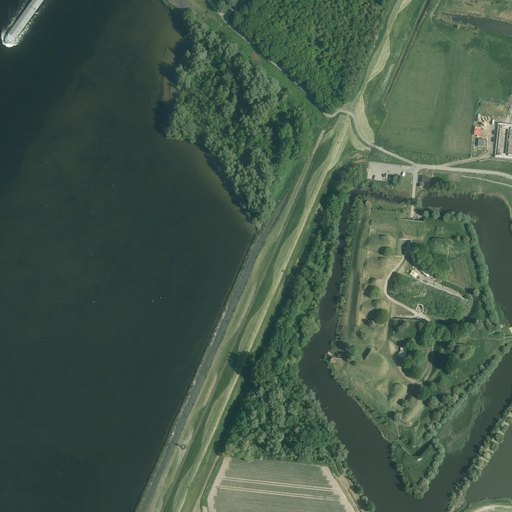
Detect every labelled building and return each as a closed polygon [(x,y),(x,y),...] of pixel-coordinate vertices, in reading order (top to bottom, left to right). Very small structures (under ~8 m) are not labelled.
[(500,127),(497,156),(507,157),(510,128),(500,127)] [(366,222),(366,223),(398,227),(402,228),(402,227),(403,228),(407,229),(408,226),(408,225),(408,224),(408,223),(409,223),(409,227),(408,227),(408,228),(408,232),(407,232),(407,233),(408,233),(408,234),(407,234),(407,236),(408,236),(408,237),(407,237),(407,238),(407,239),(408,239),(408,240),(409,240),(410,240),(410,239),(411,239),(412,239),(412,237),(411,237),(411,236),(412,236),(412,235),(411,235),(412,232),(413,232),(412,233),(416,233),(417,233),(421,234),(421,233),(422,233),(422,232),(422,230),(423,231),(423,229),(422,229),(422,228),(423,228),(423,226),(422,226),(422,225),(423,225),(423,224),(422,224),(423,223),(422,223),(422,222),(420,222),(420,223),(419,223),(418,226),(417,226),(417,225),(418,225),(418,224),(417,224),(418,222),(417,222),(416,222),(415,222),(415,221),(414,221),(414,222),(414,223),(413,223),(412,223),(413,222),(412,222),(412,221),(411,221),(410,221),(409,222),(408,222),(408,221),(407,221),(406,221),(406,220),(405,220),(405,221),(404,221),(404,222),(403,221),(403,223),(404,223),(404,224),(403,224),(403,225),(404,225),(404,226),(402,226),(399,226),(367,222),(368,214),(367,214),(366,222)] [(404,277),(396,296),(418,305),(419,305),(420,305),(422,306),(441,313),(446,302),(450,304),(454,296),(454,295),(427,285),(418,281),(404,276),(404,277)] [(416,320),(393,318),(390,340),(425,344),(427,322),(416,320)] [(449,327),(449,328),(450,328),(453,329),(466,332),(487,337),(492,338),(493,339),(504,338),(504,337),(505,336),(505,335),(504,335),(504,334),(504,333),(503,333),(502,333),(501,333),(492,335),(492,336),(492,337),(489,336),(478,334),(470,332),(467,331),(464,330),(458,329),(452,327),(449,327)] [(343,360),(372,364),(375,365),(381,356),(380,356),(378,354),(372,350),(366,359),(371,363),(343,360)] [(379,390),(378,391),(388,399),(388,398),(384,395),(385,394),(387,394),(388,394),(388,393),(388,392),(388,391),(387,390),(386,390),(385,389),(384,389),(383,389),(383,393),(382,393),(379,390)] [(404,413),(399,410),(400,409),(403,409),(404,408),(403,407),(403,406),(402,405),(401,404),(400,404),(399,404),(398,404),(398,407),(398,408),(394,405),(403,414),(404,413)] [(411,458),(409,459),(415,465),(417,466),(426,457),(426,456),(425,455),(428,452),(427,451),(424,454),(423,453),(423,454),(424,455),(418,462),(416,463),(411,458)]
